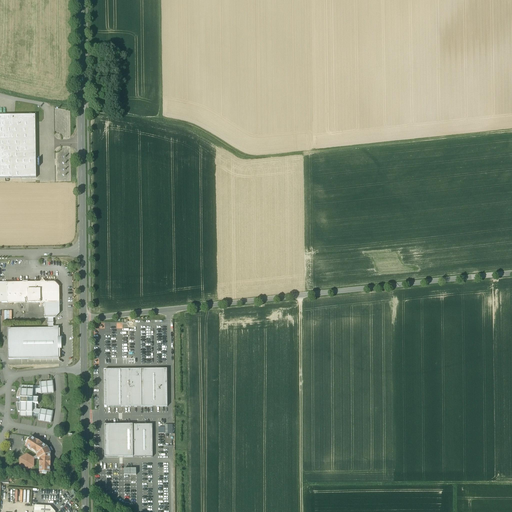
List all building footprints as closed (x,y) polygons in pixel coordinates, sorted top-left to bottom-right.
[(13,116),(0,116),(0,179),(36,179),(35,122),(32,123),(32,122),(20,123),(20,121),(13,121),(13,116)] [(54,284),(45,284),(42,282),(40,284),(28,284),(28,303),(44,303),(48,303),(54,302),(58,298),(58,288),(54,284)] [(28,284),(7,284),(7,303),(28,303),(28,284)] [(58,298),(54,302),(48,303),(44,303),(45,318),(48,318),(53,318),(54,318),(58,314),(58,298)] [(48,329),(8,329),(8,360),(59,359),(58,329),(53,329),(48,329)] [(167,370),(104,370),(104,408),(168,407),(167,370)] [(53,381),(39,383),(40,393),(40,394),(54,393),(53,381)] [(33,386),(21,386),(21,389),(19,389),(18,392),(17,393),(17,395),(16,398),(18,398),(18,403),(16,403),(16,406),(17,407),(17,409),(17,411),(18,412),(20,412),(20,416),(32,416),(38,417),(40,410),(36,409),(36,404),(38,404),(38,399),(36,399),(36,393),(40,393),(40,386),(33,387),(33,386)] [(53,412),(40,409),(40,410),(38,417),(38,420),(51,423),(53,412)] [(153,426),(105,426),(105,458),(153,457),(153,426)] [(47,447),(31,437),(29,439),(28,439),(25,443),(26,444),(25,446),(37,454),(36,455),(36,457),(37,458),(38,459),(40,458),(39,473),(41,473),(42,475),(47,475),(48,473),(50,473),(51,454),(50,452),(52,451),(50,448),(48,449),(47,447)] [(119,484),(119,499),(125,499),(124,475),(127,475),(127,469),(114,470),(114,484),(119,484)]
